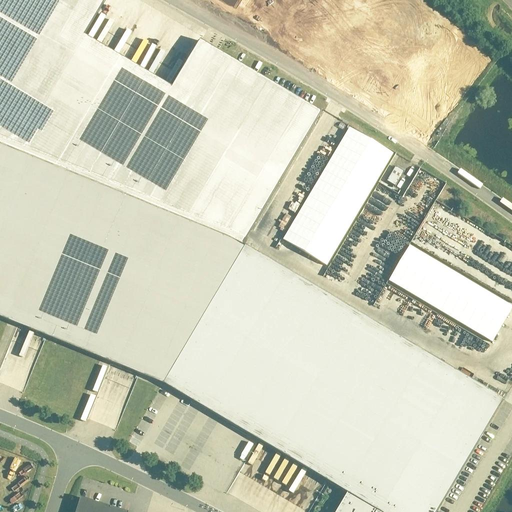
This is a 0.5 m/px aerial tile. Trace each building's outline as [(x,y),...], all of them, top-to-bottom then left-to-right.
[(0,0),(0,319),(163,385),(347,495),(336,511),(437,511),(503,401),(245,247),(244,248),(242,247),(321,114),(200,42),(171,89),(85,38),(106,0),(0,0)] [(471,55),(404,0),(239,0),(236,6),(426,109),(471,55)] [(350,129),(283,242),(327,268),(394,156),(350,129)] [(387,183),(396,188),(404,173),(395,168),(387,183)] [(511,312),(511,308),(410,248),(389,283),(493,344),(511,312)] [(366,295),(373,302),(378,297),(370,290),(366,295)] [(76,511),(121,511),(80,499),(76,511)]
